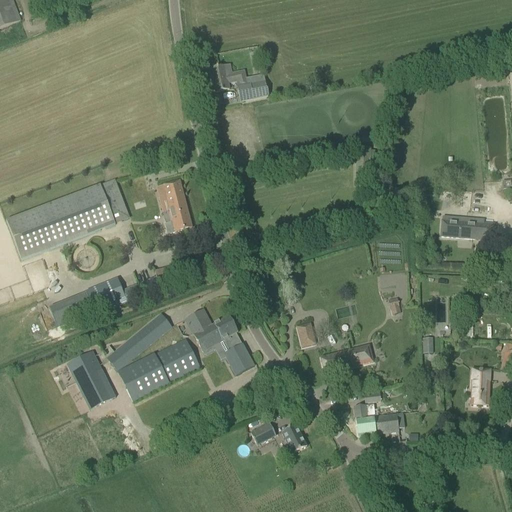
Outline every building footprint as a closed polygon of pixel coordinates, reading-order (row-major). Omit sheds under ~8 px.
[(0,0),(0,29),(20,22),(11,0),(0,0)] [(210,84),(212,84),(215,94),(229,91),(228,85),(238,83),(239,89),(247,87),(243,72),(232,74),(230,66),(208,71),(210,84)] [(265,84),(237,89),(240,103),(268,98),(265,84)] [(356,150),(356,179),(370,179),(370,160),(370,151),(370,150),(356,150)] [(100,186),(6,222),(21,262),(115,226),(114,224),(128,219),(114,183),(101,188),(100,186)] [(173,225),(176,233),(191,229),(179,183),(161,188),(170,225),(173,225)] [(494,242),(495,226),(459,223),(442,222),(441,228),(441,238),(474,241),(474,239),(493,240),(493,242),(494,242)] [(155,273),(158,286),(178,280),(174,268),(155,273)] [(56,326),(124,298),(118,282),(49,310),(56,326)] [(400,315),(397,300),(389,301),(392,316),(400,315)] [(459,318),(459,304),(451,304),(451,312),(451,318),(459,318)] [(349,307),(336,309),(337,318),(350,316),(349,307)] [(229,318),(211,327),(203,311),(185,321),(201,351),(214,345),(215,346),(237,334),(229,318)] [(161,315),(106,360),(117,374),(172,329),(161,315)] [(296,329),(301,349),(315,346),(310,325),(296,329)] [(226,344),(231,353),(226,356),(225,358),(236,378),(253,368),(237,338),(226,344)] [(117,374),(133,406),(201,371),(185,340),(117,374)] [(422,340),(422,355),(432,355),(432,340),(422,340)] [(500,373),(511,375),(511,346),(506,345),(500,373)] [(320,359),(324,376),(373,364),(370,347),(320,359)] [(66,366),(89,412),(116,399),(93,353),(66,366)] [(470,407),(488,408),(490,372),(472,371),(470,407)] [(363,396),(365,405),(380,403),(379,394),(363,396)] [(398,434),(396,417),(373,419),(368,420),(366,408),(353,409),(357,439),(398,434)] [(276,438),(269,425),(260,430),(250,435),(257,447),(276,438)] [(281,435),(292,456),(306,448),(296,427),(281,435)]
